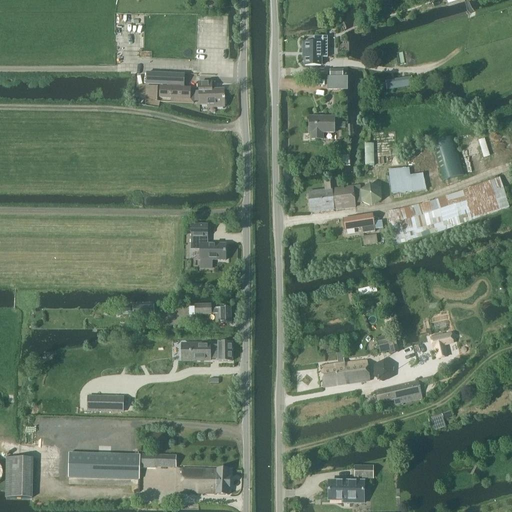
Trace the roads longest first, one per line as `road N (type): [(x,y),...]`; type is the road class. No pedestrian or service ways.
road 1 (tertiary): [(277,511),(272,0)]
road 2 (unclassified): [(244,511),(239,0)]
